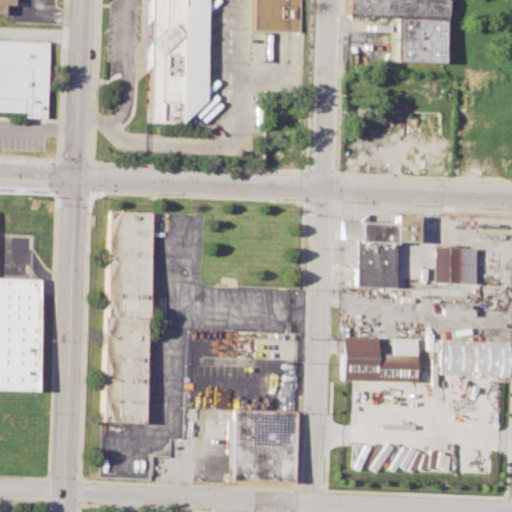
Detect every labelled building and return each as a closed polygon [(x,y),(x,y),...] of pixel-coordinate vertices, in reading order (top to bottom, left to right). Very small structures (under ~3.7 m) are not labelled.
[(0,11),(0,0),(10,0),(10,4),(1,3),(1,12),(0,11)] [(148,38),(149,0),(205,0),(203,96),(191,111),(179,126),(144,124),(148,38)] [(253,0),(299,0),(298,32),(252,30),(253,0)] [(346,0),(443,0),(441,62),(391,59),(393,18),(346,16),(346,0)] [(41,117),(45,41),(0,39),(0,110),(21,111),(21,116),(41,117)] [(346,135),(368,136),(370,108),(347,107),(346,135)] [(97,421),(139,423),(147,212),(105,210),(97,421)] [(341,220),(393,222),(394,213),(417,214),(415,245),(394,244),(392,288),(352,286),(354,239),(340,239),(341,220)] [(428,281),(470,282),(471,247),(429,245),(428,281)] [(0,388),(0,274),(38,276),(33,390),(0,388)] [(333,380),(410,383),(411,339),(385,338),(385,353),(370,353),(370,339),(335,337),(333,380)] [(436,339),(434,374),(503,377),(504,342),(436,339)] [(228,478),(289,481),(292,411),(231,408),(228,478)]
